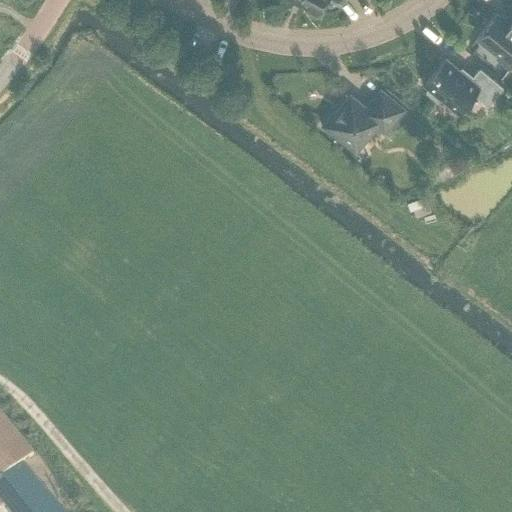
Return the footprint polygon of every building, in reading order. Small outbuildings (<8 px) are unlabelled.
[(327,0),(338,5),(340,0),(290,0),(317,15),(324,0),(327,0)] [(511,18),(507,24),(496,15),(476,38),(499,56),(496,59),(509,69),(511,65),(511,18)] [(486,101),(489,97),(493,99),(502,88),(479,69),(470,79),(445,59),(423,85),(426,88),(425,93),(435,101),(440,99),(457,113),(472,94),(481,101),(486,101)] [(355,152),(376,126),(384,132),(403,109),(380,90),(365,108),(350,95),(334,114),(332,113),(321,127),(334,138),(336,136),(355,152)] [(410,112),(404,119),(411,125),(417,118),(413,114),(410,112)] [(0,505),(5,511),(59,511),(21,465),(33,456),(0,416),(0,505)]
